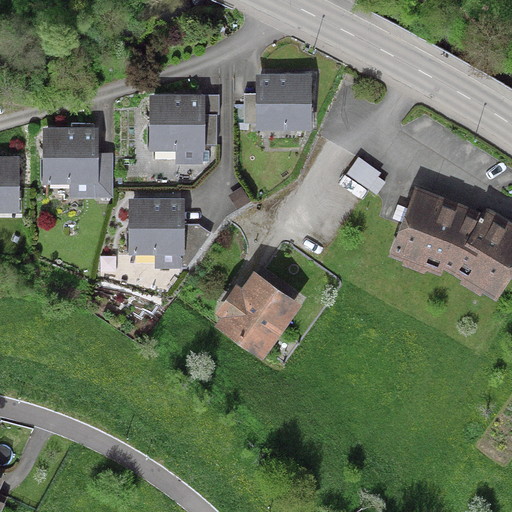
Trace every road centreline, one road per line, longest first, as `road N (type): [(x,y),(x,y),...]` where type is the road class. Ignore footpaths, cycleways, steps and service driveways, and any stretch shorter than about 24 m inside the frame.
road 1 (secondary): [(511,127),(281,0)]
road 2 (residential): [(0,406),(127,455),(203,511)]
